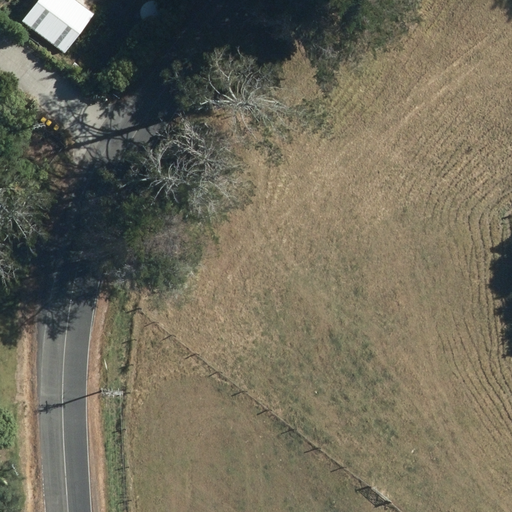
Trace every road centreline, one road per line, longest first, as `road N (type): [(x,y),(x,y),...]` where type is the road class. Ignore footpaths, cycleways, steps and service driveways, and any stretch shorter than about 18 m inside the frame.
road 1 (unclassified): [(125,149),(95,206),(69,321),(63,405),(70,511)]
road 2 (unclassified): [(264,0),(125,149)]
road 3 (residential): [(125,149),(0,74)]
